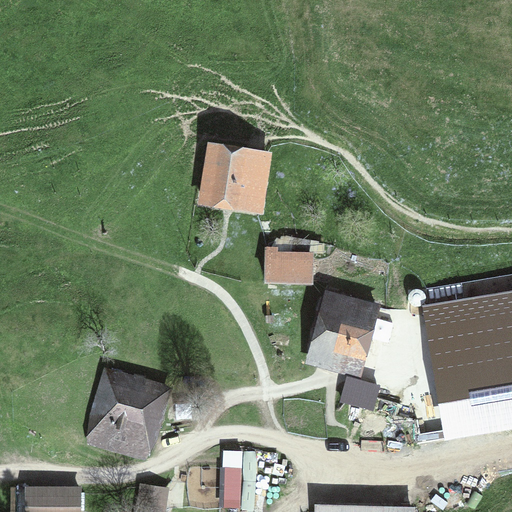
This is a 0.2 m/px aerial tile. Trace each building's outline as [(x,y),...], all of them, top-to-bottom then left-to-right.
[(211,146),(203,201),(257,209),(266,155),(211,146)] [(266,259),(266,280),(312,281),(312,260),(266,259)] [(391,310),(336,296),(335,299),(322,297),(313,328),(326,332),(320,352),(353,361),(342,400),(465,434),(471,410),(431,399),(447,338),(387,322),(391,310)] [(109,376),(89,443),(145,459),(165,392),(109,376)] [(226,505),(256,504),(253,443),(224,444),(226,505)] [(195,469),(195,507),(225,506),(224,468),(195,469)] [(144,486),(139,511),(161,511),(165,489),(144,486)] [(27,488),(27,511),(79,511),(79,488),(27,488)]
